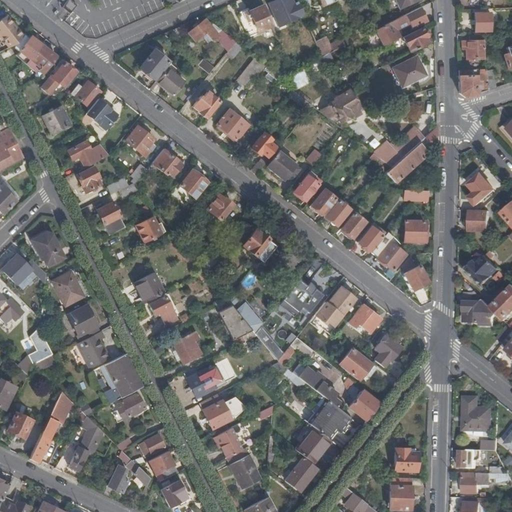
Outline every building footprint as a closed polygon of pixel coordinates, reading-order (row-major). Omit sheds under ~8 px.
[(61,8),(70,14),(73,11),(76,5),(68,0),(67,0),(63,5),(61,8)] [(304,15),(298,2),(292,5),(290,0),(275,0),(267,3),(278,27),(286,23),(304,15)] [(318,0),(324,12),(337,6),(334,0),(318,0)] [(395,0),(400,9),(421,0),(395,0)] [(271,26),(262,6),(249,13),(248,9),(240,13),(241,16),(239,17),(246,31),(247,31),(249,37),(258,34),(258,32),(271,26)] [(428,22),(421,8),(402,18),(383,27),(375,30),(383,47),(401,38),(399,32),(410,27),(412,30),(428,22)] [(490,13),(475,13),(475,33),(490,33),(490,13)] [(383,27),(378,14),(370,18),(375,30),(383,27)] [(20,34),(6,16),(0,21),(0,35),(10,48),(16,45),(19,42),(22,37),(20,34)] [(235,42),(205,19),(187,33),(194,42),(206,32),(213,41),(219,37),(229,50),(235,42)] [(403,38),(410,53),(419,49),(428,44),(425,39),(427,38),(422,29),(403,38)] [(359,38),(366,35),(364,30),(357,33),(359,38)] [(26,64),(41,46),(31,37),(30,39),(25,35),(22,37),(19,42),(16,45),(21,49),(19,52),(16,56),(26,64)] [(351,37),(350,35),(337,41),(340,48),(353,42),(351,37)] [(483,35),(473,36),(473,42),(466,42),(466,49),(466,59),(484,59),(483,35)] [(326,37),(315,42),(322,57),(327,54),(333,51),(330,45),(326,37)] [(337,41),(330,45),(333,51),(340,48),(337,41)] [(235,42),(229,50),(226,54),(232,58),(241,47),(235,42)] [(43,75),(45,72),(56,58),(41,46),(26,64),(37,72),(36,73),(38,78),(43,75)] [(511,46),(506,48),(508,54),(503,56),(507,69),(511,67),(511,46)] [(168,62),(154,50),(139,68),(154,80),(168,62)] [(327,54),(322,57),(318,59),(323,67),(332,63),(327,54)] [(280,77),(254,57),(236,80),(244,87),(251,78),(254,80),(263,69),(277,80),(278,79),(280,77)] [(425,76),(416,57),(392,68),(401,87),(425,76)] [(202,60),(197,65),(209,75),(213,70),(202,60)] [(60,92),(76,74),(64,64),(52,78),(50,76),(47,79),(41,86),(41,88),(47,94),(49,94),(55,87),(60,92)] [(170,64),(156,82),(173,96),(184,83),(174,75),(178,70),(170,64)] [(297,88),(310,81),(302,69),(290,76),(297,88)] [(479,94),(488,91),(486,76),(485,70),(480,70),(480,80),(479,82),(476,82),(475,76),(470,76),(469,71),(458,71),(459,94),(465,98),(476,95),(476,89),(479,89),(479,94)] [(488,91),(496,88),(493,74),(486,76),(488,91)] [(70,94),(88,108),(100,92),(87,82),(82,88),(78,85),(70,94)] [(350,115),(352,114),(357,111),(360,110),(348,90),(334,99),(334,100),(328,104),(329,106),(324,109),(329,118),(334,122),(338,119),(339,123),(351,116),(350,115)] [(205,119),(219,102),(207,93),(202,99),(200,97),(192,107),(198,112),(198,113),(205,119)] [(101,105),(96,100),(79,120),(86,128),(92,120),(105,130),(116,115),(102,104),(101,105)] [(329,119),(312,106),(308,111),(325,124),(329,119)] [(42,116),(51,134),(60,130),(60,131),(62,130),(61,129),(70,125),(60,107),(42,116)] [(320,111),(329,118),(324,109),(320,111)] [(248,125),(229,110),(216,126),(235,141),(248,125)] [(124,120),(131,125),(135,119),(129,114),(124,120)] [(51,134),(52,137),(71,127),(70,125),(61,129),(62,130),(60,131),(60,130),(51,134)] [(125,141),(145,157),(149,152),(150,153),(155,146),(152,143),(154,140),(137,127),(125,141)] [(437,127),(424,139),(430,148),(436,147),(437,127)] [(0,169),(23,157),(16,143),(11,146),(7,136),(11,134),(8,128),(0,132),(0,169)] [(11,146),(16,143),(11,134),(7,136),(11,146)] [(261,152),(264,154),(267,157),(275,148),(269,143),(270,140),(263,134),(250,149),(258,155),(261,152)] [(86,168),(109,156),(100,146),(90,151),(86,142),(67,152),(72,160),(80,157),(86,168)] [(377,177),(379,178),(384,181),(389,177),(396,184),(428,154),(419,143),(402,158),(391,168),(387,165),(382,170),(377,177)] [(182,165),(163,149),(151,164),(166,175),(167,173),(172,177),(182,165)] [(305,159),(311,165),(321,155),(315,149),(305,159)] [(402,158),(395,151),(393,149),(381,161),(387,165),(391,168),(402,158)] [(293,177),(299,169),(295,166),(295,165),(278,152),(266,167),(282,180),(288,173),(293,177)] [(264,154),(251,171),(256,176),(269,159),(267,157),(264,154)] [(373,154),(368,159),(382,170),(387,165),(381,161),(373,154)] [(133,185),(134,186),(147,169),(140,164),(131,176),(134,179),(131,182),(133,185)] [(82,186),(86,193),(90,190),(93,189),(101,185),(97,179),(99,178),(93,168),(76,177),(81,187),(82,186)] [(179,186),(195,198),(207,183),(192,170),(179,186)] [(305,201),(321,181),(316,177),(310,171),(294,191),(305,201)] [(495,192),(481,176),(470,186),(477,194),(470,199),(477,207),(495,192)] [(111,196),(118,192),(123,190),(119,182),(107,188),(111,196)] [(122,199),(138,191),(134,186),(133,185),(123,190),(118,192),(122,199)] [(0,186),(0,211),(3,215),(16,201),(3,188),(1,186),(0,186)] [(19,199),(5,186),(3,188),(16,201),(19,199)] [(335,199),(324,190),(311,205),(323,214),(335,199)] [(427,191),(404,191),(404,200),(427,201),(427,191)] [(207,210),(220,221),(233,205),(225,199),(224,199),(219,195),(207,210)] [(349,210),(338,201),(325,216),(337,226),(349,210)] [(109,236),(126,227),(113,203),(97,211),(109,236)] [(511,223),(511,205),(503,214),(508,220),(507,220),(511,224),(511,223)] [(489,212),(480,212),(470,211),(469,232),(488,233),(489,212)] [(352,238),(365,222),(353,213),(341,229),(352,238)] [(156,225),(152,217),(135,226),(144,242),(164,232),(160,223),(156,225)] [(424,222),(405,221),(404,242),(424,243),(424,222)] [(236,236),(239,238),(242,238),(246,232),(245,230),(242,227),(239,228),(235,232),(236,236)] [(370,252),(382,236),(370,227),(358,243),(370,252)] [(248,251),(263,263),(276,247),(268,240),(269,240),(261,233),(260,234),(255,230),(243,246),(248,250),(248,251)] [(383,237),(371,253),(393,271),(406,255),(389,242),(393,237),(387,232),(383,237)] [(47,267),(64,258),(52,235),(46,233),(31,240),(42,261),(43,260),(47,267)] [(284,259),(293,266),(301,256),(292,250),(284,259)] [(205,272),(206,274),(220,257),(214,252),(202,268),(205,272)] [(25,264),(15,253),(0,267),(14,283),(29,269),(44,285),(46,275),(30,259),(25,264)] [(499,270),(486,257),(485,256),(476,264),(475,262),(467,270),(483,286),(499,270)] [(427,282),(419,266),(404,274),(412,290),(427,282)] [(52,281),(65,307),(84,298),(71,272),(52,281)] [(203,280),(209,277),(206,274),(205,272),(199,275),(203,280)] [(507,278),(501,272),(495,278),(501,284),(507,278)] [(144,304),(164,294),(154,273),(134,284),(144,304)] [(312,292),(298,280),(282,300),(298,313),(301,308),(308,314),(322,295),(314,289),(312,292)] [(494,319),(498,315),(492,309),(465,282),(465,287),(474,294),(465,294),(464,312),(467,312),(467,323),(484,324),(484,326),(494,327),(494,319)] [(327,304),(324,303),(314,315),(324,323),(326,320),(333,326),(355,299),(340,287),(327,304)] [(511,289),(492,309),(498,315),(505,322),(511,315),(511,289)] [(260,328),(264,323),(245,300),(244,301),(239,296),(231,305),(248,326),(255,334),(260,328)] [(160,312),(161,315),(172,310),(165,297),(149,306),(154,315),(160,312)] [(3,301),(0,303),(0,318),(5,323),(11,318),(15,320),(23,313),(9,299),(5,303),(3,301)] [(257,336),(255,334),(248,326),(231,305),(227,300),(215,307),(237,347),(257,336)] [(380,319),(362,304),(347,323),(354,328),(358,324),(369,333),(380,319)] [(88,338),(100,332),(87,307),(68,316),(78,336),(85,332),(88,338)] [(172,310),(161,315),(166,325),(176,320),(178,316),(176,312),(172,310)] [(183,323),(190,320),(187,315),(181,318),(183,323)] [(324,323),(314,315),(311,320),(329,335),(335,327),(333,326),(326,320),(324,323)] [(511,335),(511,328),(510,326),(509,325),(498,339),(504,345),(511,335)] [(52,354),(39,327),(29,337),(36,351),(28,355),(33,365),(52,354)] [(260,328),(255,334),(257,336),(278,362),(283,355),(260,328)] [(90,368),(109,358),(100,341),(104,338),(101,331),(100,332),(88,338),(77,344),(90,368)] [(200,339),(196,332),(191,335),(194,342),(200,339)] [(183,364),(201,355),(194,342),(191,335),(173,344),(177,351),(173,352),(176,359),(180,357),(183,364)] [(375,361),(384,368),(390,360),(392,361),(402,348),(391,339),(385,335),(383,339),(379,344),(375,348),(381,353),(375,361)] [(511,335),(504,345),(503,347),(511,354),(511,335)] [(391,339),(402,348),(405,345),(393,336),(391,339)] [(314,351),(297,338),(283,355),(278,362),(279,362),(283,366),(289,358),(295,350),(308,359),(314,351)] [(359,381),(372,364),(352,349),(339,365),(359,381)] [(33,365),(37,369),(55,360),(52,354),(33,365)] [(121,398),(142,387),(125,354),(105,365),(121,398)] [(284,374),(288,369),(283,366),(279,362),(278,363),(273,366),(284,374)] [(103,372),(100,367),(93,371),(95,376),(103,372)] [(328,400),(339,409),(341,407),(338,405),(340,402),(335,398),(338,394),(322,382),(325,378),(316,372),(315,374),(306,367),(298,378),(311,387),(328,400)] [(198,373),(196,368),(184,374),(197,398),(215,388),(206,369),(198,373)] [(29,378),(33,380),(37,371),(33,369),(29,378)] [(0,407),(4,410),(16,387),(0,379),(0,407)] [(350,410),(365,421),(379,403),(363,390),(349,407),(350,410)] [(110,404),(117,400),(112,391),(105,394),(110,404)] [(71,402),(61,392),(50,415),(29,459),(39,464),(51,438),(54,440),(71,402)] [(88,398),(90,403),(97,398),(95,394),(88,398)] [(125,417),(126,419),(145,409),(137,394),(121,403),(123,408),(118,411),(122,418),(125,417)] [(220,401),(217,395),(211,398),(214,404),(220,401)] [(90,403),(87,404),(91,412),(107,404),(103,396),(97,398),(90,403)] [(234,397),(223,403),(230,417),(233,416),(234,418),(245,407),(234,397)] [(463,430),(491,431),(491,408),(477,408),(478,398),(464,397),(463,430)] [(211,398),(199,404),(213,429),(232,420),(230,417),(223,403),(222,401),(220,401),(214,404),(211,398)] [(342,426),(349,417),(339,409),(328,400),(309,424),(327,437),(335,427),(338,423),(342,426)] [(87,404),(78,409),(82,413),(85,415),(91,412),(87,404)] [(259,420),(272,415),(270,408),(257,413),(259,420)] [(23,438),(32,421),(15,413),(7,430),(23,438)] [(87,432),(79,448),(78,448),(76,452),(69,467),(78,472),(88,451),(93,454),(103,433),(86,417),(85,415),(82,413),(76,426),(87,432)] [(45,421),(40,418),(28,443),(33,445),(45,421)] [(222,449),(227,459),(228,458),(241,451),(230,432),(235,430),(237,432),(245,428),(243,423),(234,428),(234,427),(229,429),(216,436),(213,438),(220,450),(222,449)] [(313,464),(331,441),(327,437),(309,424),(309,423),(296,439),(301,443),(295,450),(313,464)] [(214,432),(216,436),(229,429),(227,426),(214,432)] [(139,445),(145,458),(165,448),(158,435),(139,445)] [(116,445),(121,450),(131,445),(128,438),(116,445)] [(497,443),(483,442),(483,451),(497,451),(497,443)] [(241,451),(228,458),(231,465),(230,466),(235,475),(236,475),(243,488),(261,479),(256,470),(257,469),(247,448),(241,451)] [(394,471),(417,472),(417,453),(409,453),(409,449),(395,449),(394,471)] [(475,468),(475,463),(469,463),(469,460),(475,460),(480,460),(481,452),(460,451),(460,467),(475,468)] [(164,480),(178,473),(167,452),(148,461),(156,476),(160,473),(164,480)] [(145,463),(141,456),(131,460),(138,467),(145,463)] [(293,471),(308,483),(317,470),(303,458),(293,471)] [(134,475),(146,487),(150,479),(138,467),(131,460),(126,466),(135,475),(134,475)] [(123,478),(127,470),(118,465),(108,486),(122,493),(127,484),(128,481),(123,478)] [(300,492),(308,483),(293,471),(285,480),(300,492)] [(160,473),(156,476),(159,483),(164,480),(160,473)] [(482,474),(463,473),(462,493),(477,494),(478,478),(482,478),(482,474)] [(411,510),(412,479),(393,478),(391,478),(390,510),(411,510)] [(161,490),(170,507),(188,498),(179,481),(161,490)] [(376,511),(345,487),(342,492),(349,498),(345,504),(354,511),(376,511)] [(16,502),(3,496),(0,500),(0,501),(0,511),(26,511),(28,507),(16,501),(16,502)] [(264,499),(245,509),(246,511),(274,511),(267,498),(264,499)] [(481,498),(459,498),(459,504),(464,504),(464,511),(480,511),(481,505),(481,498)] [(62,511),(43,502),(38,511),(62,511)]
